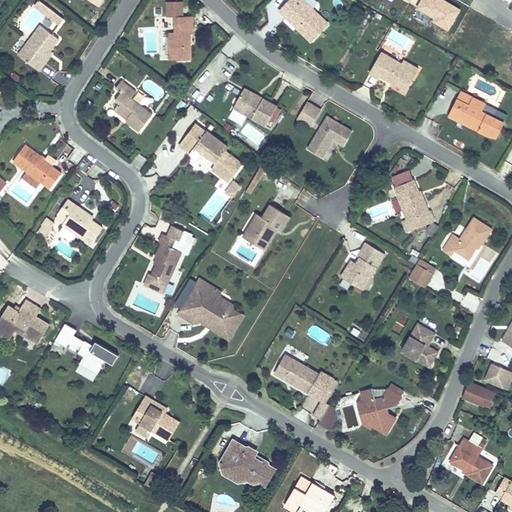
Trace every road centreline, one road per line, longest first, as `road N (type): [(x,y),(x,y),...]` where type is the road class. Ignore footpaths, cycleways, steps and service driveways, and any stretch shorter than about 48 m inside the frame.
road 1 (residential): [(379,474),(98,305),(95,281),(139,190),(134,177),(78,135),(64,106),(128,0)]
road 2 (residential): [(511,192),(261,43),(213,0)]
road 3 (residential): [(379,474),(418,444),(443,410),(511,252)]
road 4 (unknown): [(105,313),(41,275),(0,235)]
